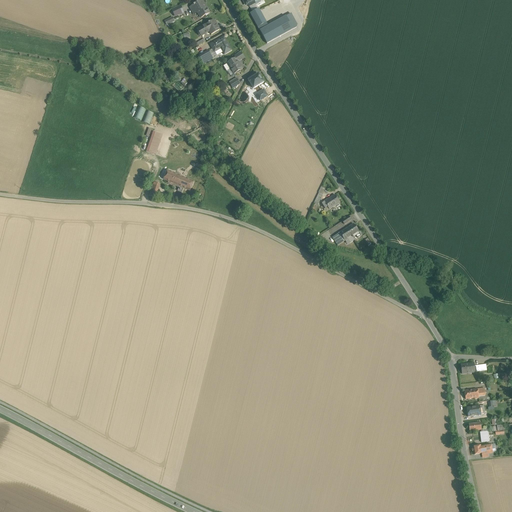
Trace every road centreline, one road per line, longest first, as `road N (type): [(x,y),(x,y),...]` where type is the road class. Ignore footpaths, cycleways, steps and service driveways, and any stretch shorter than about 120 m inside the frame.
road 1 (unclassified): [(0,194),(210,212),(429,319)]
road 2 (residential): [(225,0),(429,319)]
road 3 (tertiary): [(0,410),(193,511)]
road 4 (residential): [(450,356),(479,511)]
